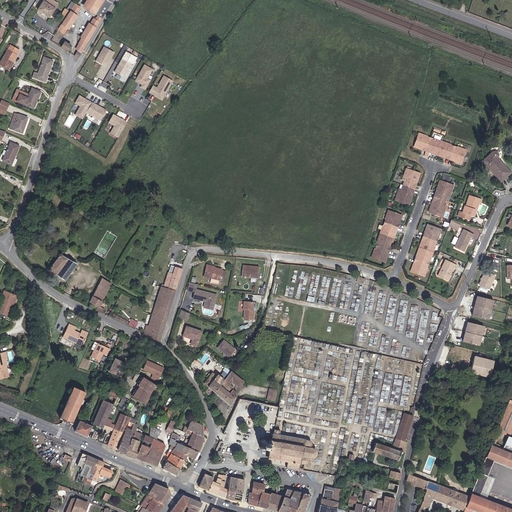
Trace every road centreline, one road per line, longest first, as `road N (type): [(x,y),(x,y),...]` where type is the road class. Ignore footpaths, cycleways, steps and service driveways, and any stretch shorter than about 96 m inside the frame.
road 1 (residential): [(511,200),(502,203),(429,365),(395,511)]
road 2 (residential): [(5,246),(52,292),(176,360),(211,428),(202,462)]
road 3 (secondary): [(0,408),(182,485)]
road 4 (residential): [(65,74),(5,246)]
road 5 (residential): [(312,511),(319,485),(202,462)]
road 6 (residential): [(393,281),(434,164)]
